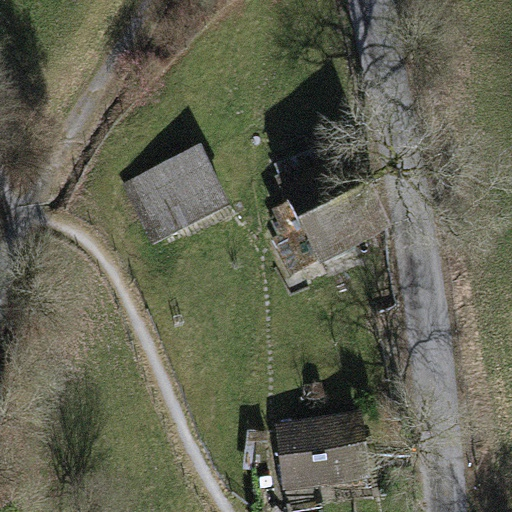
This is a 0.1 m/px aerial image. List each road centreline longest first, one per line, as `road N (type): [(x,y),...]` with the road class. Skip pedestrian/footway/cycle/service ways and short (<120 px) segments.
road 1 (unclassified): [(442,511),(430,268),(373,0)]
road 2 (track): [(24,211),(150,0)]
